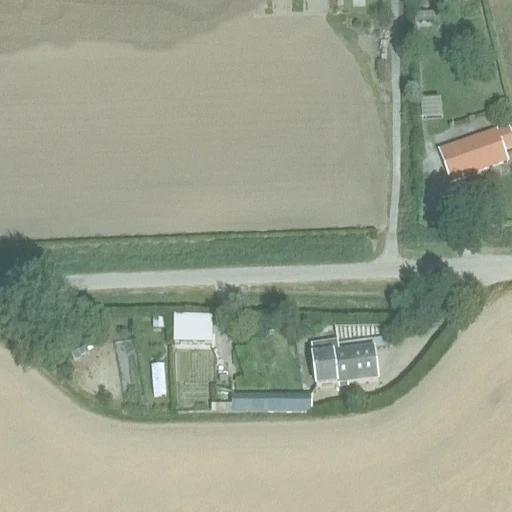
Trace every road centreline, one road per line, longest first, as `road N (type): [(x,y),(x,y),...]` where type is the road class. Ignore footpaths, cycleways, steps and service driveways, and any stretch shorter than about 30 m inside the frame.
road 1 (unclassified): [(511,267),(0,291)]
road 2 (track): [(393,0),(390,271)]
